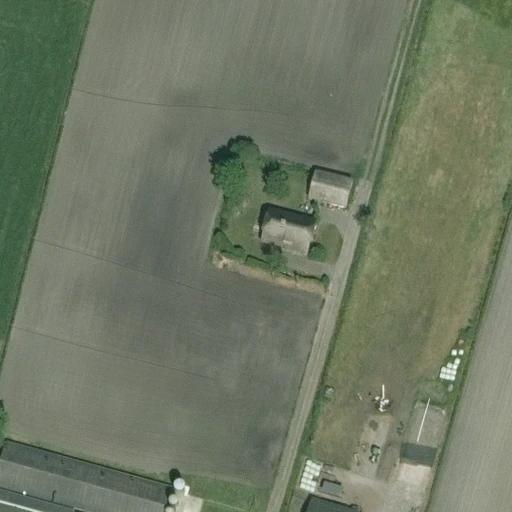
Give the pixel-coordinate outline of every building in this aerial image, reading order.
[(314,176),(308,200),(343,210),(350,185),(314,176)] [(268,214),(260,243),(304,255),(312,226),(268,214)] [(0,459),(0,489),(81,511),(163,511),(169,492),(4,446),(0,459)] [(386,462),(367,451),(358,466),(377,477),(386,462)] [(0,506),(21,511),(63,511),(0,494),(0,506)] [(196,497),(191,511),(194,511),(202,511),(206,500),(196,497)] [(343,511),(311,503),(308,511),(343,511)]
